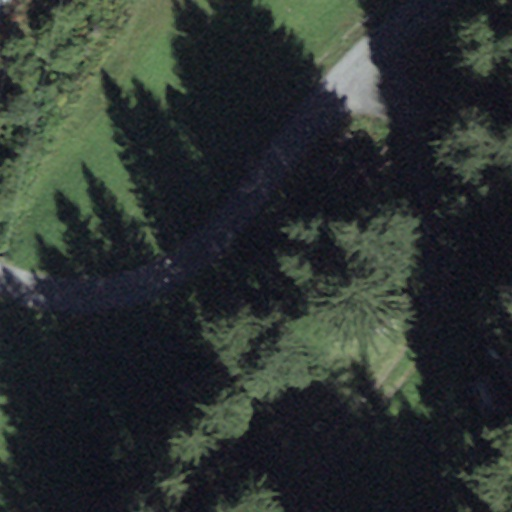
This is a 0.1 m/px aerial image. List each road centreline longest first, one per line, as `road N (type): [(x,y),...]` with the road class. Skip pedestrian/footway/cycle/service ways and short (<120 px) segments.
road 1 (track): [(0,277),(63,299),(173,279),(389,31),(439,0)]
road 2 (track): [(389,31),(430,282),(401,355),(297,511)]
